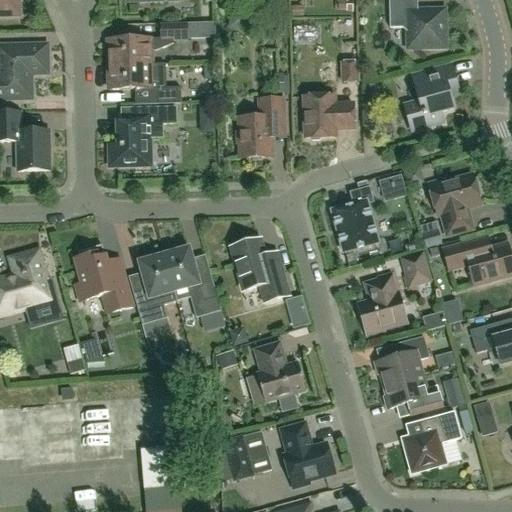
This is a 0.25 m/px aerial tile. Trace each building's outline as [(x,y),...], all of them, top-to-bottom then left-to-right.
[(0,0),(0,16),(18,16),(17,0),(0,0)] [(417,13),(416,0),(388,0),(389,30),(402,30),(407,35),(408,50),(445,49),(444,12),(417,13)] [(151,65),(151,52),(156,52),(173,45),(173,41),(187,40),(186,25),(160,26),(161,40),(107,41),(107,67),(151,66),(151,65)] [(0,100),(31,100),(31,75),(47,75),(47,57),(36,46),(0,47),(1,72),(0,71),(0,100)] [(342,84),(357,83),(356,64),(341,65),(342,84)] [(156,90),(156,106),(180,105),(180,89),(166,89),(165,65),(151,65),(151,66),(107,67),(108,91),(156,90)] [(419,103),(403,107),(411,133),(443,125),(440,114),(452,110),(449,99),(459,96),(450,67),(412,77),(419,103)] [(334,98),(303,99),(305,140),(335,139),(335,135),(339,131),(354,130),(353,106),(334,107),(334,98)] [(239,120),(240,160),(271,159),(270,126),(284,126),(284,101),(258,102),(258,119),(239,120)] [(110,167),(149,166),(148,139),(162,139),(162,125),(176,125),(175,109),(140,110),(141,125),(118,125),(119,145),(110,146),(110,167)] [(20,113),(0,113),(0,143),(16,143),(16,173),(50,172),(49,132),(21,133),(20,113)] [(384,204),(407,198),(401,177),(378,183),(384,204)] [(466,210),(480,206),(472,177),(444,185),(443,182),(429,186),(437,218),(441,217),(447,238),(471,231),(466,210)] [(350,195),(353,207),(331,213),(343,254),(377,245),(367,205),(372,204),(368,190),(350,195)] [(259,242),(231,249),(243,292),(260,288),(264,304),(287,298),(276,255),(264,258),(259,242)] [(469,257),(466,246),(443,252),(448,272),(468,266),(473,287),(511,276),(511,266),(511,265),(511,264),(511,252),(507,250),(506,247),(469,257)] [(79,303),(101,297),(107,316),(132,309),(118,260),(106,264),(101,247),(78,253),(79,259),(74,260),(81,285),(74,287),(79,303)] [(186,289),(195,320),(220,313),(210,274),(196,278),(187,247),(174,251),(172,254),(163,257),(173,293),(174,293),(186,289)] [(14,276),(0,279),(0,316),(27,309),(26,304),(50,297),(38,252),(9,260),(14,276)] [(422,255),(401,261),(406,278),(404,279),(407,292),(416,289),(415,287),(430,283),(422,255)] [(133,295),(141,326),(167,319),(163,307),(177,303),(174,293),(173,293),(163,257),(154,259),(151,257),(137,261),(146,292),(133,295)] [(395,296),(390,277),(377,280),(377,283),(365,286),(370,303),(357,307),(366,338),(384,333),(383,330),(406,324),(398,296),(395,296)] [(300,298),(284,302),(287,311),(303,307),(300,298)] [(222,313),(206,318),(210,331),(226,326),(222,313)] [(496,354),(500,367),(511,363),(511,335),(503,338),(499,324),(469,333),(476,356),(487,353),(488,356),(496,354)] [(418,362),(429,359),(423,339),(393,347),(397,358),(373,365),(377,377),(380,376),(383,387),(422,376),(418,362)] [(105,342),(88,345),(91,362),(108,358),(105,342)] [(253,407),(305,392),(297,365),(285,368),(279,345),(254,352),(261,375),(245,380),(253,407)] [(71,364),(85,360),(81,347),(68,351),(71,364)] [(426,390),(422,376),(383,387),(386,398),(383,399),(386,411),(409,405),(412,416),(442,408),(436,388),(426,390)] [(464,384),(453,384),(454,402),(465,401),(464,384)] [(170,491),(162,397),(0,409),(0,463),(24,462),(25,470),(129,461),(128,450),(144,449),(147,493),(170,491)] [(454,413),(424,422),(427,433),(401,440),(411,476),(446,466),(441,446),(461,440),(454,413)] [(481,420),(487,438),(501,433),(494,415),(481,420)] [(283,457),(292,489),(308,485),(308,482),(334,475),(326,446),(311,450),(304,425),(281,432),(287,456),(283,457)] [(231,479),(232,484),(254,478),(254,477),(272,472),(261,433),(243,438),(243,437),(221,443),(224,456),(220,457),(213,459),(220,483),(221,482),(231,479)] [(93,468),(95,482),(115,479),(113,465),(93,468)] [(128,511),(144,510),(143,500),(128,501),(128,511)]
